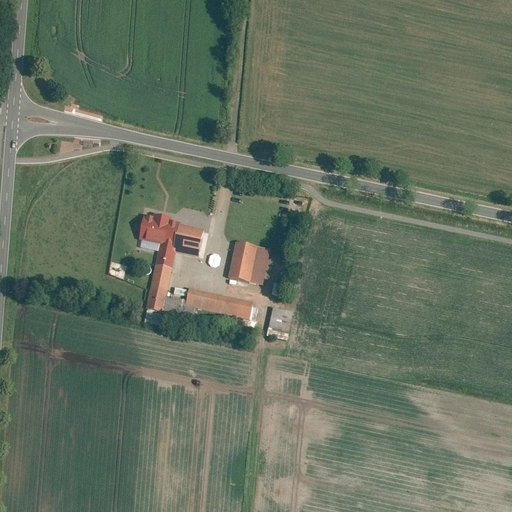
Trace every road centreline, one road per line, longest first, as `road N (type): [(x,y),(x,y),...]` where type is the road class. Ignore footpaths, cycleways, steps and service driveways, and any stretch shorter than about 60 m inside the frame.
road 1 (tertiary): [(12,113),(511,218)]
road 2 (tertiary): [(12,113),(0,287)]
